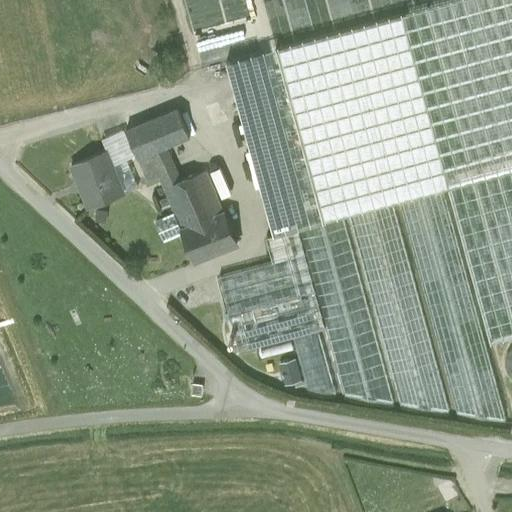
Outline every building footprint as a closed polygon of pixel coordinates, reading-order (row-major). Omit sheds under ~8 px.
[(511,0),(456,0),(402,15),(491,342),(511,336),(511,0)] [(506,421),(405,46),(360,58),(456,413),(506,421)] [(354,60),(282,80),(316,205),(388,186),(354,60)] [(178,108),(127,130),(138,158),(167,147),(190,137),(178,108)] [(258,130),(235,139),(241,151),(259,144),(263,142),(258,130)] [(259,144),(241,151),(254,185),(273,177),(259,144)] [(181,180),(167,147),(150,154),(160,176),(164,186),(181,180)] [(107,151),(71,165),(89,208),(124,193),(112,164),(107,151)] [(160,176),(150,154),(139,158),(148,181),(160,176)] [(112,164),(124,193),(140,186),(128,157),(112,164)] [(181,180),(164,186),(183,228),(222,212),(217,200),(230,194),(218,166),(181,180)] [(273,177),(254,185),(266,213),(285,206),(273,177)] [(393,203),(348,215),(399,405),(450,412),(393,203)] [(175,211),(154,219),(162,239),(183,231),(175,211)] [(183,228),(182,228),(196,260),(237,244),(223,212),(222,212),(183,228)] [(343,216),(298,228),(325,328),(344,396),(394,404),(343,216)] [(298,228),(267,237),(273,262),(219,276),(240,351),(293,337),(318,330),(325,328),(298,228)] [(318,330),(293,337),(307,390),(336,394),(318,330)]
